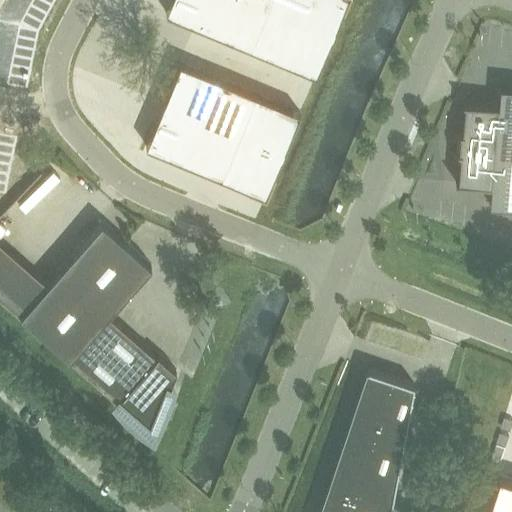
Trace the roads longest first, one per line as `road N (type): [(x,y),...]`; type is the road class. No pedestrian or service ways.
road 1 (unclassified): [(85,0),(61,50),(56,98),(106,174),(138,194),(337,271)]
road 2 (unclassified): [(337,271),(454,0)]
road 3 (unclassified): [(255,483),(337,271)]
road 4 (unclassified): [(0,363),(167,511)]
road 5 (unclassified): [(337,271),(511,339)]
